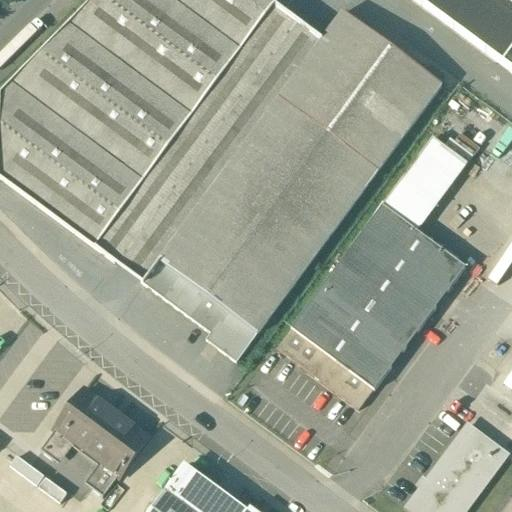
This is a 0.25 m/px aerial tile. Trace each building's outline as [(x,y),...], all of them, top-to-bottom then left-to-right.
[(276,0),(90,0),(0,91),(0,182),(141,285),(158,262),(277,100),(321,41),(272,7),(276,0)] [(511,50),(511,0),(411,0),(500,66),(511,50)] [(340,13),(321,41),(277,100),(376,172),(438,86),(340,13)] [(511,50),(500,66),(511,74),(511,50)] [(256,334),(376,172),(277,100),(158,262),(256,334)] [(430,137),(415,158),(450,181),(466,163),(430,137)] [(450,181),(415,158),(275,350),(356,409),(462,267),(414,232),(450,181)] [(158,262),(141,285),(207,333),(201,342),(233,366),(256,334),(158,262)] [(147,438),(82,391),(54,428),(68,439),(103,465),(119,476),(147,438)] [(463,511),(505,454),(461,426),(402,509),(405,511),(463,511)] [(68,439),(54,428),(36,449),(51,461),(68,439)] [(119,476),(103,465),(85,487),(101,499),(119,476)] [(235,511),(179,468),(147,511),(235,511)]
